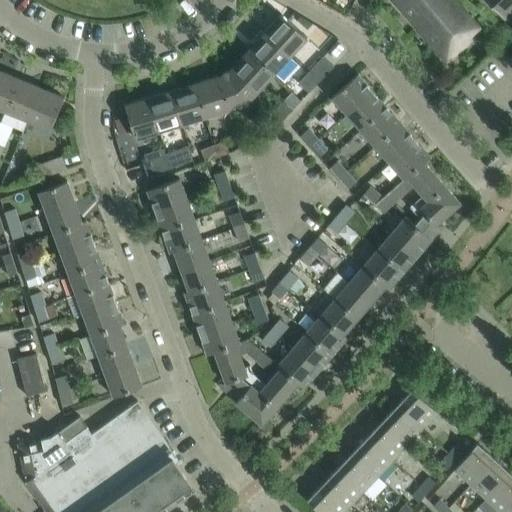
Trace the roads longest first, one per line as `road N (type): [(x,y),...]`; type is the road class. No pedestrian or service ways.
road 1 (residential): [(272,511),(197,426),(92,132),(92,57)]
road 2 (residential): [(484,184),(345,29),(293,0)]
road 3 (residential): [(223,0),(179,36),(92,57)]
